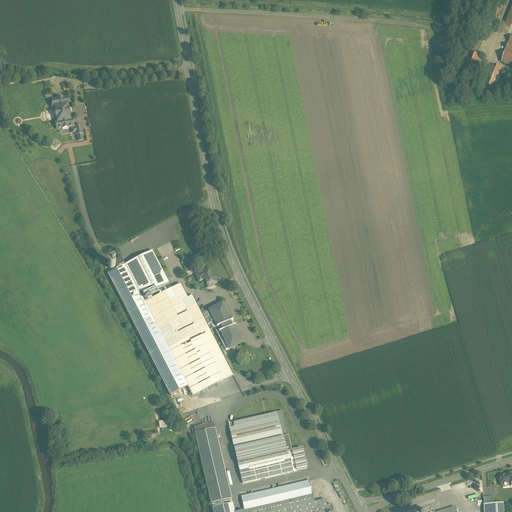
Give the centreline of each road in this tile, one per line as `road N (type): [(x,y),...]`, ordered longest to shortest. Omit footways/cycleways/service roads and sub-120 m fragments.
road 1 (secondary): [(175,0),(230,257),(360,509)]
road 2 (tertiary): [(360,509),(511,459)]
